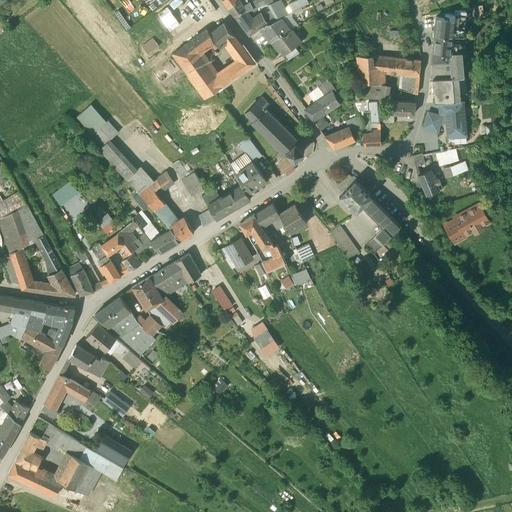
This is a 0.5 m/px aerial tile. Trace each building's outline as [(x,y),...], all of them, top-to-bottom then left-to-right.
[(239,1),(238,0),(222,0),(228,8),(239,1)] [(280,0),(278,0),(277,1),(285,15),(289,14),(285,7),(280,0)] [(288,5),(285,7),(289,14),(309,5),(306,0),(295,0),(287,4),(288,5)] [(239,1),(228,8),(234,16),(246,11),(247,11),(244,7),(239,1)] [(271,10),(276,20),(285,15),(277,1),(273,2),(267,4),(271,10)] [(454,14),(445,13),(445,16),(437,16),(437,15),(436,15),(434,34),(453,35),(466,35),(466,34),(467,24),(474,22),(472,11),(471,9),(465,10),(465,11),(455,10),(454,14)] [(262,15),(267,24),(268,23),(276,20),(271,10),(262,15)] [(246,11),(234,16),(249,36),(260,29),(262,27),(261,27),(267,24),(262,15),(253,21),(249,15),(246,11)] [(276,20),(268,23),(271,27),(263,32),(270,41),(271,40),(276,37),(290,29),(281,17),(276,20)] [(224,23),(209,34),(218,47),(234,35),(224,23)] [(268,23),(267,24),(261,27),(262,27),(260,29),(263,32),(271,27),(268,23)] [(290,29),(276,37),(271,40),(280,51),(282,50),(284,53),(294,46),(301,41),(291,28),(290,29)] [(218,47),(209,34),(205,29),(171,53),(173,56),(181,67),(188,77),(204,99),(213,92),(254,63),(240,44),(228,52),(234,60),(217,72),(203,53),(212,46),(215,50),(219,47),(218,47)] [(453,35),(434,34),(432,54),(459,55),(459,44),(452,43),(453,35)] [(153,39),(142,47),(147,54),(158,46),(153,39)] [(459,55),(432,54),(431,61),(432,78),(459,76),(464,75),(464,74),(462,51),(461,51),(461,44),(459,44),(459,55)] [(294,46),(284,53),(289,59),(299,52),(294,46)] [(371,66),(373,54),(356,55),(360,79),(379,83),(380,71),(380,66),(371,66)] [(401,57),(373,54),(371,66),(380,66),(380,71),(400,73),(401,57)] [(173,56),(153,72),(160,83),(181,67),(173,56)] [(421,59),(401,57),(400,73),(419,75),(421,59)] [(166,91),(188,77),(181,67),(160,83),(166,91)] [(419,75),(400,73),(398,87),(417,92),(419,75)] [(432,78),(434,101),(439,101),(460,99),(458,76),(464,75),(459,76),(432,78)] [(336,89),(328,78),(322,84),(327,90),(325,92),(327,95),(333,91),(336,89)] [(379,83),(360,79),(361,90),(364,99),(377,98),(387,101),(390,85),(379,83)] [(324,96),(327,95),(325,92),(327,90),(322,84),(317,87),(324,96)] [(324,96),(317,87),(308,93),(314,103),(318,100),(324,96)] [(333,91),(327,95),(324,96),(318,100),(326,111),(339,103),(333,91)] [(252,121),(250,123),(269,142),(268,143),(279,154),(280,152),(283,154),(285,152),(294,161),(304,150),(295,142),(298,139),(266,108),(269,104),(261,96),(244,113),(252,121)] [(373,98),(357,101),(359,112),(374,110),(373,98)] [(460,99),(439,101),(440,114),(441,114),(439,123),(447,122),(447,130),(453,130),(454,141),(466,140),(466,134),(466,133),(463,99),(460,99)] [(326,111),(318,100),(314,103),(305,109),(313,120),(321,114),(326,111)] [(407,100),(394,100),(394,112),(414,113),(416,101),(407,100)] [(440,114),(428,111),(424,126),(437,129),(439,123),(441,114),(440,114)] [(328,124),(321,114),(313,120),(320,130),(328,124)] [(360,114),(346,120),(348,127),(349,126),(362,121),(360,114)] [(107,120),(89,136),(97,145),(100,148),(110,139),(119,132),(107,120)] [(362,121),(349,126),(352,133),(359,131),(363,125),(362,121)] [(348,127),(325,137),(334,148),(355,139),(352,133),(349,126),(348,127)] [(380,128),(372,128),(371,134),(364,134),(364,144),(380,143),(380,128)] [(247,137),(237,144),(244,154),(254,147),(247,137)] [(110,139),(100,148),(127,179),(137,169),(110,139)] [(254,147),(244,154),(248,157),(252,162),(262,155),(255,146),(254,147)] [(435,151),(436,158),(448,156),(446,149),(435,151)] [(412,154),(419,173),(427,169),(421,151),(412,154)] [(230,165),(235,175),(252,162),(248,157),(242,162),(239,158),(230,165)] [(181,179),(186,176),(184,173),(178,160),(170,164),(181,179)] [(444,171),(445,175),(463,168),(461,161),(450,164),(442,167),(444,171)] [(252,162),(235,175),(237,178),(247,194),(265,180),(252,162)] [(235,175),(230,165),(225,168),(232,180),(237,178),(235,175)] [(140,166),(137,169),(127,179),(139,193),(154,181),(153,180),(140,166)] [(427,169),(419,173),(426,194),(440,188),(443,187),(438,177),(436,177),(434,172),(433,173),(431,168),(427,169)] [(153,180),(154,181),(139,193),(142,196),(151,206),(154,210),(164,204),(164,203),(154,191),(160,186),(171,179),(166,171),(153,180)] [(186,176),(198,192),(203,189),(201,185),(202,184),(194,171),(186,176)] [(180,180),(191,196),(198,192),(186,176),(181,179),(180,180)] [(171,179),(160,186),(163,191),(174,183),(171,179)] [(63,205),(80,192),(71,180),(53,193),(63,205)] [(344,191),(339,197),(356,213),(360,208),(361,207),(364,210),(371,202),(369,200),(371,198),(372,196),(355,180),(350,185),(344,191)] [(241,186),(224,196),(233,210),(250,199),(247,194),(241,186)] [(0,201),(0,217),(25,204),(19,192),(0,201)] [(132,197),(142,210),(148,204),(138,192),(132,197)] [(207,197),(209,202),(218,198),(215,193),(207,197)] [(361,207),(360,208),(364,212),(366,211),(382,227),(375,235),(383,243),(399,226),(371,198),(369,200),(371,202),(364,210),(361,207)] [(164,203),(164,204),(154,210),(168,225),(178,219),(165,202),(164,203)] [(272,203),(254,215),(262,227),(271,221),(277,230),(285,225),(272,203)] [(479,203),(454,217),(455,219),(445,224),(455,241),(465,235),(464,233),(473,228),(475,231),(482,227),(480,224),(488,220),(479,203)] [(0,217),(0,227),(1,232),(31,216),(25,204),(0,217)] [(295,204),(279,214),(291,232),(307,222),(295,204)] [(221,205),(213,211),(217,219),(226,213),(221,205)] [(217,219),(213,211),(212,208),(198,216),(204,226),(217,219)] [(128,214),(132,218),(137,213),(134,210),(128,214)] [(143,233),(149,241),(159,234),(141,211),(139,212),(148,223),(140,230),(143,233)] [(96,220),(102,228),(113,220),(107,212),(96,220)] [(137,227),(140,230),(148,223),(139,212),(137,213),(132,218),(130,220),(131,222),(137,227)] [(254,215),(239,224),(245,235),(251,231),(262,248),(268,245),(272,253),(279,250),(277,244),(274,246),(267,235),(264,231),(262,227),(254,215)] [(1,232),(7,251),(21,244),(32,238),(36,246),(44,242),(31,216),(1,232)] [(181,218),(178,219),(168,225),(170,228),(180,240),(191,233),(181,218)] [(131,231),(137,227),(131,222),(121,228),(133,241),(135,240),(136,238),(131,231)] [(339,225),(330,232),(333,236),(342,230),(339,225)] [(136,238),(140,236),(137,232),(140,230),(137,227),(131,231),(136,238)] [(133,241),(121,228),(114,233),(116,236),(103,246),(110,254),(124,245),(127,249),(122,252),(124,256),(138,245),(135,240),(133,241)] [(180,240),(170,228),(159,234),(149,241),(152,244),(159,253),(180,240)] [(342,230),(333,236),(349,259),(358,252),(342,230)] [(138,245),(124,256),(125,260),(123,261),(123,262),(128,269),(128,270),(138,263),(133,257),(152,244),(149,241),(143,233),(140,236),(136,238),(135,240),(138,245)] [(383,243),(375,235),(366,244),(373,253),(383,243)] [(253,248),(247,237),(242,240),(248,251),(253,248)] [(240,238),(226,246),(235,263),(241,259),(243,262),(252,258),(248,251),(242,240),(240,238)] [(58,269),(44,242),(36,246),(50,273),(58,269)] [(114,267),(97,243),(79,250),(80,252),(86,262),(95,257),(99,263),(108,278),(110,281),(120,276),(114,267)] [(38,282),(38,280),(34,279),(21,244),(7,251),(9,255),(11,260),(20,256),(23,263),(25,267),(31,281),(38,282)] [(308,244),(296,249),(300,257),(302,261),(314,256),(308,244)] [(282,255),(279,250),(272,253),(274,258),(282,255)] [(91,269),(90,268),(86,262),(80,252),(77,254),(80,261),(79,262),(83,269),(85,272),(91,269)] [(188,254),(175,262),(174,262),(187,283),(200,275),(188,254)] [(20,282),(11,260),(9,255),(2,257),(10,282),(20,282)] [(282,255),(274,258),(272,258),(274,262),(271,264),(274,268),(286,263),(282,255)] [(20,256),(11,260),(20,282),(23,289),(42,293),(38,282),(31,281),(25,267),(23,263),(20,256)] [(95,257),(86,262),(90,268),(99,263),(95,257)] [(264,262),(262,263),(266,271),(274,268),(271,264),(269,260),(264,262)] [(83,269),(79,262),(67,268),(70,275),(83,269)] [(114,267),(120,276),(128,270),(128,269),(123,262),(114,267)] [(174,262),(148,278),(155,289),(159,286),(161,289),(176,280),(180,287),(182,286),(181,286),(184,284),(187,283),(174,262)] [(266,271),(262,263),(256,266),(261,274),(266,272),(266,271)] [(73,298),(58,269),(50,273),(47,275),(50,281),(51,284),(38,282),(42,293),(73,298)] [(85,272),(83,269),(70,275),(71,276),(78,296),(90,293),(94,291),(91,285),(85,272)] [(305,269),(290,275),(295,285),(310,278),(305,269)] [(101,287),(110,281),(108,278),(99,283),(101,287)] [(152,314),(145,321),(140,316),(136,320),(138,323),(151,335),(167,318),(168,317),(165,314),(168,309),(160,303),(161,300),(155,289),(148,278),(133,287),(147,309),(152,314)] [(94,291),(101,287),(99,283),(98,282),(91,285),(94,291)] [(225,310),(232,306),(219,285),(211,291),(225,310)] [(22,312),(25,301),(0,296),(0,308),(14,310),(22,312)] [(130,311),(120,296),(95,315),(121,337),(140,355),(155,339),(151,335),(138,323),(136,320),(130,311)] [(183,313),(168,300),(164,302),(162,299),(161,300),(160,303),(168,309),(165,314),(168,317),(167,318),(172,323),(183,313)] [(8,331),(20,338),(25,327),(24,326),(34,303),(25,301),(22,312),(14,310),(10,322),(11,322),(8,331)] [(54,307),(34,303),(24,326),(25,327),(26,325),(32,327),(31,330),(37,333),(44,317),(50,319),(54,307)] [(72,311),(54,307),(50,319),(50,321),(61,324),(53,341),(60,345),(70,324),(72,311)] [(224,321),(228,326),(233,322),(230,317),(224,321)] [(251,339),(252,338),(251,337),(265,327),(261,322),(252,328),(246,331),(251,339)] [(114,337),(97,323),(86,337),(96,346),(98,345),(104,349),(114,337)] [(252,338),(260,348),(274,339),(265,327),(251,337),(252,338)] [(37,333),(31,330),(26,338),(33,342),(32,344),(44,351),(53,357),(60,345),(53,341),(37,333)] [(33,346),(20,340),(15,346),(25,352),(23,355),(29,359),(35,350),(32,349),(33,346)] [(94,357),(75,345),(68,359),(88,370),(94,357)] [(135,355),(125,346),(118,354),(135,368),(142,360),(135,355)] [(48,368),(53,357),(44,351),(38,364),(48,368)] [(94,357),(88,370),(96,374),(100,364),(101,361),(100,360),(94,357)] [(109,362),(101,357),(100,360),(101,361),(100,364),(106,368),(109,362)] [(100,364),(96,374),(100,377),(106,368),(100,364)] [(120,371),(117,375),(124,381),(127,377),(120,371)] [(8,382),(16,391),(20,386),(19,384),(15,374),(8,382)] [(60,374),(45,403),(55,409),(66,389),(68,390),(72,382),(60,374)] [(211,386),(218,395),(228,386),(220,378),(211,386)] [(98,386),(88,380),(84,388),(90,391),(94,394),(98,386)] [(84,388),(72,382),(68,390),(84,400),(85,399),(90,391),(84,388)] [(145,386),(140,391),(149,398),(154,392),(145,386)] [(0,388),(0,396),(4,402),(6,400),(7,400),(10,396),(3,387),(0,388)] [(90,391),(85,399),(87,401),(94,406),(100,398),(94,394),(90,391)] [(7,411),(21,424),(25,415),(29,407),(15,400),(12,405),(6,400),(4,402),(3,402),(0,405),(7,412),(7,411)] [(55,409),(45,403),(41,410),(54,418),(58,411),(55,409)] [(0,452),(2,457),(7,449),(21,424),(7,411),(7,412),(0,424),(0,452)] [(84,422),(74,415),(71,421),(80,427),(84,422)] [(51,442),(53,443),(61,431),(49,424),(41,437),(45,439),(51,442)] [(61,431),(53,443),(64,449),(71,437),(61,431)] [(25,441),(41,449),(43,445),(45,439),(41,437),(30,432),(25,441)] [(106,433),(95,451),(99,454),(112,462),(121,467),(132,448),(106,433)] [(99,454),(95,451),(71,437),(64,449),(71,452),(76,455),(88,461),(94,464),(95,463),(93,462),(99,454)] [(25,441),(21,449),(15,460),(35,470),(38,464),(38,463),(41,456),(38,455),(41,449),(25,441)] [(68,459),(71,452),(64,449),(53,443),(51,442),(49,447),(63,451),(60,455),(68,459)] [(68,459),(61,472),(57,480),(62,482),(75,488),(88,461),(76,455),(71,452),(68,459)] [(35,470),(15,460),(8,474),(55,496),(62,482),(57,480),(35,470)] [(88,461),(75,488),(89,494),(98,476),(99,477),(102,470),(93,465),(88,461)] [(121,467),(112,462),(109,467),(113,469),(111,474),(119,479),(125,469),(121,467)] [(38,463),(38,464),(35,470),(57,480),(61,472),(38,463)] [(432,492),(439,508),(448,506),(440,489),(432,492)]
